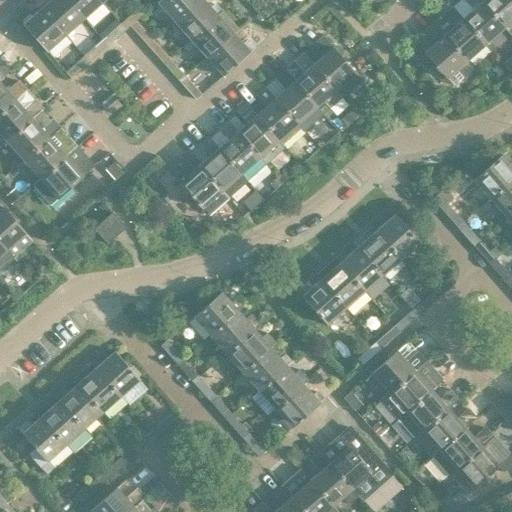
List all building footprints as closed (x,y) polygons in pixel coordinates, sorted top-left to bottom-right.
[(41,8),(65,35),(84,19),(66,0),(50,0),(42,8),(41,8)] [(66,0),(84,19),(102,3),(99,0),(66,0)] [(159,0),(156,3),(157,4),(157,3),(174,21),(197,0),(159,0)] [(197,0),(174,21),(190,40),(217,15),(218,16),(222,11),(217,5),(212,10),(203,0),(197,0)] [(463,0),(472,10),(462,19),(485,45),(504,28),(479,0),(463,0)] [(511,21),(511,0),(479,0),(504,28),(511,21)] [(41,8),(42,8),(37,3),(31,8),(36,13),(23,24),(23,23),(22,24),(47,52),(48,51),(65,35),(41,8)] [(130,26),(145,13),(139,7),(124,20),(130,26)] [(436,28),(466,62),(485,45),(462,19),(453,8),(440,19),(443,22),(436,28)] [(217,15),(190,40),(206,58),(234,34),(239,29),(234,24),(222,11),(218,16),(217,15)] [(106,37),(111,43),(126,30),(121,24),(106,37)] [(133,30),(146,45),(152,39),(139,24),(133,30)] [(473,69),(466,62),(436,28),(434,25),(425,33),(434,44),(423,53),(447,79),(456,71),(463,78),(473,69)] [(408,33),(402,38),(408,45),(414,40),(408,33)] [(234,34),(206,58),(222,75),(222,76),(222,77),(255,48),(250,42),(245,46),(234,34)] [(323,56),(313,64),(343,98),(361,82),(362,82),(355,74),(332,47),(322,36),(321,37),(322,38),(313,45),(323,56)] [(87,53),(93,59),(107,46),(102,40),(87,53)] [(149,48),(163,63),(169,58),(155,43),(149,48)] [(304,73),(294,81),(317,108),(323,102),(329,109),(342,98),(342,99),(343,98),(313,64),(304,54),(294,62),(304,73)] [(69,70),(74,76),(89,63),(84,57),(69,70)] [(511,58),(510,57),(502,64),(511,75),(511,74),(511,58)] [(166,66),(179,81),(185,76),(172,61),(166,66)] [(0,79),(9,72),(9,71),(1,62),(0,63),(0,79)] [(285,71),(265,88),(302,129),(304,131),(323,114),(317,108),(294,81),(285,71)] [(196,100),(202,95),(189,80),(183,85),(196,100)] [(7,90),(0,81),(0,113),(26,90),(18,81),(7,90)] [(266,106),(256,115),(286,149),(286,148),(283,145),(302,129),(265,88),(256,96),(266,106)] [(0,113),(0,134),(6,142),(40,112),(43,109),(26,90),(0,113)] [(286,149),(256,115),(246,104),(237,112),(246,123),(237,132),(266,166),(267,165),(285,149),(286,149)] [(352,110),(343,118),(349,124),(358,116),(352,110)] [(49,122),(40,112),(6,142),(23,161),(60,128),(52,119),(49,122)] [(266,166),(237,132),(227,121),(218,129),(227,140),(218,149),(247,182),(248,182),(266,166)] [(23,161),(40,180),(74,150),(77,147),(60,128),(23,161)] [(208,157),(199,165),(228,199),(229,199),(228,199),(247,182),(247,183),(247,182),(218,149),(208,138),(199,146),(208,157)] [(74,150),(40,180),(32,186),(49,205),(57,199),(83,176),(94,166),(94,165),(93,166),(85,157),(83,159),(74,150)] [(173,174),(173,175),(179,182),(179,183),(202,209),(209,216),(210,216),(209,215),(228,199),(199,165),(189,155),(180,163),(183,166),(173,174)] [(474,181),(490,199),(511,179),(511,167),(502,156),(502,155),(472,180),(473,181),(474,181)] [(511,179),(490,199),(506,217),(511,211),(511,179)] [(440,209),(453,198),(444,189),(432,200),(440,209)] [(0,243),(13,258),(32,241),(25,234),(26,233),(2,207),(0,204),(0,243)] [(450,207),(444,213),(457,228),(463,222),(450,207)] [(94,229),(107,244),(125,228),(112,213),(94,229)] [(375,231),(401,259),(419,243),(419,244),(420,243),(394,214),(393,214),(393,215),(381,226),(376,221),(371,226),(375,231)] [(466,226),(460,231),(473,246),(479,241),(466,226)] [(357,247),(382,275),(401,259),(375,231),(363,242),(358,237),(352,242),(357,247)] [(0,269),(13,258),(0,243),(0,269)] [(482,244),(476,250),(489,265),(495,259),(482,244)] [(497,245),(490,251),(496,257),(502,251),(497,245)] [(339,263),(364,292),(382,275),(357,247),(344,258),(340,253),(334,259),(338,264),(339,263)] [(334,259),(316,275),(320,280),(346,308),(364,292),(339,263),(338,264),(334,259)] [(498,263),(492,268),(506,283),(511,278),(498,263)] [(328,324),(346,308),(320,280),(308,291),(303,286),(297,291),(327,325),(328,325),(328,324)] [(446,280),(431,294),(436,300),(451,286),(446,280)] [(238,311),(239,311),(243,307),(238,301),(233,305),(222,293),(222,292),(192,317),(193,318),(194,318),(210,336),(238,311)] [(428,297),(413,310),(418,316),(433,303),(428,297)] [(238,311),(210,336),(226,354),(254,329),(255,330),(260,325),(255,319),(254,319),(255,318),(251,314),(245,319),(239,311),(238,311)] [(409,313),(394,326),(400,332),(415,319),(409,313)] [(254,329),(226,354),(242,373),(271,348),(276,344),(271,338),(267,333),(262,337),(255,330),(254,329)] [(391,329),(376,342),(381,348),(396,335),(391,329)] [(170,344),(164,350),(177,365),(183,359),(170,344)] [(372,346),(357,359),(362,365),(377,352),(372,346)] [(242,373),(258,391),(287,366),(292,362),(287,356),(282,360),(271,348),(242,373)] [(95,368),(121,396),(139,380),(139,381),(140,380),(114,351),(113,352),(101,363),(96,358),(91,363),(95,368)] [(371,374),(388,394),(425,361),(417,352),(406,361),(397,351),(371,374)] [(388,394),(380,400),(397,419),(404,412),(405,413),(431,389),(441,381),(441,380),(433,371),(425,361),(388,394)] [(186,363),(180,368),(193,383),(199,378),(186,363)] [(287,366),(258,391),(275,410),(303,384),(304,385),(308,380),(303,374),(299,370),(294,374),(287,366)] [(77,384),(102,413),(121,396),(95,368),(82,379),(78,374),(72,380),(77,385),(77,384)] [(202,381),(196,387),(209,401),(215,396),(202,381)] [(59,401),(84,429),(102,413),(77,384),(77,385),(64,396),(60,391),(54,396),(58,401),(59,401)] [(315,397),(304,385),(303,384),(275,410),(290,427),(290,428),(291,429),(325,399),(320,393),(315,397)] [(414,438),(448,408),(458,399),(450,390),(440,399),(431,389),(405,413),(404,412),(397,419),(397,420),(398,419),(414,438)] [(351,392),(344,398),(354,409),(361,403),(351,392)] [(218,400),(212,405),(226,420),(232,415),(218,400)] [(40,417),(66,445),(84,429),(59,401),(58,401),(46,412),(41,407),(36,412),(40,417)] [(431,457),(465,427),(475,418),(467,409),(457,418),(448,408),(414,438),(414,439),(415,438),(431,457)] [(24,423),(17,429),(35,448),(28,454),(40,468),(47,462),(53,469),(72,452),(66,445),(40,417),(31,425),(28,423),(24,423)] [(156,437),(171,423),(166,417),(151,431),(156,437)] [(235,418),(229,423),(242,438),(248,433),(235,418)] [(447,476),(448,476),(492,437),(484,428),(473,437),(465,427),(431,457),(431,458),(431,457),(448,476),(447,476)] [(339,435),(319,453),(352,489),(359,497),(358,497),(362,501),(393,474),(352,429),(341,438),(339,435)] [(138,453),(153,439),(147,434),(132,447),(138,453)] [(251,437),(245,442),(259,457),(265,452),(251,437)] [(492,437),(448,476),(448,477),(448,476),(464,494),(464,495),(472,489),(510,456),(509,455),(508,455),(492,437)] [(119,469),(134,456),(129,450),(114,463),(119,469)] [(359,497),(352,489),(319,453),(310,461),(319,471),(309,480),(333,506),(342,498),(348,505),(358,497),(359,497)] [(101,485),(116,472),(111,466),(96,479),(101,485)] [(291,478),(281,486),(303,511),(338,511),(333,506),(309,480),(301,470),(300,469),(291,478)] [(82,502),(97,489),(92,483),(77,496),(82,502)] [(303,511),(281,486),(272,494),(281,505),(273,511),(303,511)] [(128,511),(142,500),(144,498),(136,489),(126,498),(117,487),(90,511),(89,511),(128,511)] [(0,508),(6,503),(6,504),(11,499),(6,493),(1,498),(0,496),(0,508)] [(128,511),(156,511),(153,508),(150,510),(142,500),(128,511)] [(0,508),(0,511),(22,511),(23,511),(22,511),(13,511),(6,504),(6,503),(0,508)] [(269,511),(262,503),(253,511),(269,511)]
